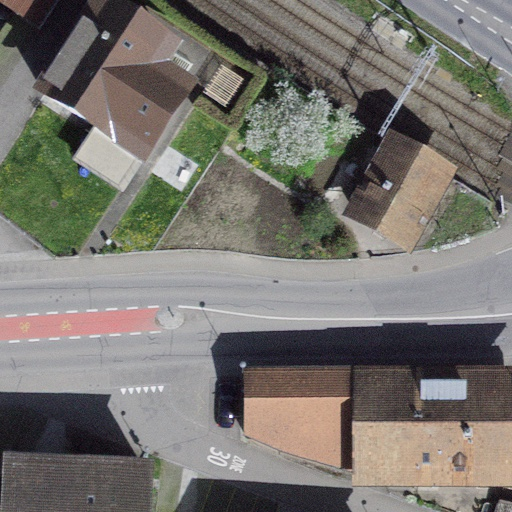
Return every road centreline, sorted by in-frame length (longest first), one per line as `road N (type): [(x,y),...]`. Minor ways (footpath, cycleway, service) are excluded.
road 1 (secondary): [(511,312),(92,323)]
road 2 (residential): [(92,323),(145,428),(370,511)]
